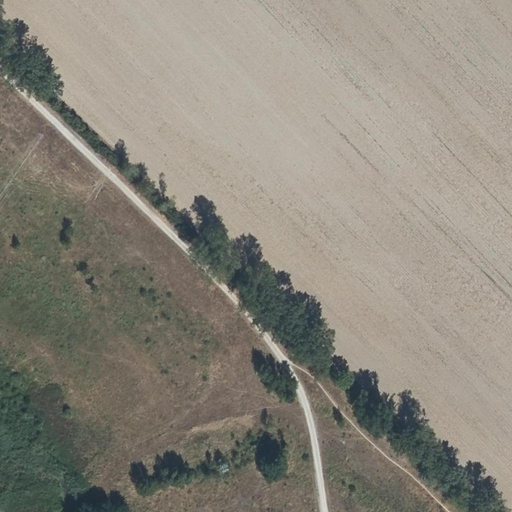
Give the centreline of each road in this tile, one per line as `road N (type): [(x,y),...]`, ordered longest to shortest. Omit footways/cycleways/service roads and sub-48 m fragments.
road 1 (track): [(492,511),(142,182),(0,33)]
road 2 (track): [(0,65),(140,199),(287,364)]
road 3 (track): [(287,364),(309,416),(322,511)]
